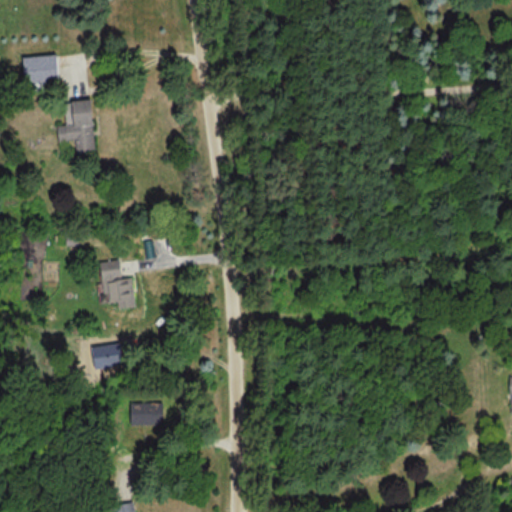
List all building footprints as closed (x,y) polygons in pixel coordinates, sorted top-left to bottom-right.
[(23,93),(45,92),(45,84),(57,84),(56,56),(22,57),(23,93)] [(90,101),(66,102),(67,125),(56,126),(57,143),(73,142),(74,154),(93,153),(90,101)] [(131,277),(120,278),(118,260),(100,262),(104,302),(116,301),(117,307),(134,305),(131,277)] [(131,402),(131,423),(161,423),(161,402),(131,402)] [(135,511),(133,500),(110,504),(111,511),(135,511)]
